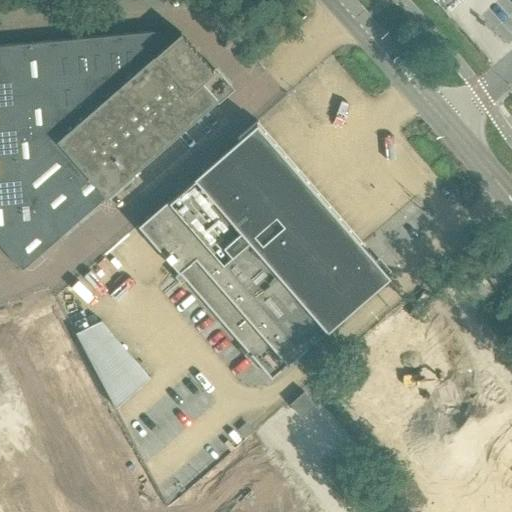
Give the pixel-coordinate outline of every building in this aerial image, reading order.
[(165,43),(155,32),(0,48),(0,248),(19,270),(213,99),(198,81),(210,70),(177,32),(165,43)] [(135,225),(153,245),(177,273),(173,276),(174,278),(175,276),(179,280),(177,282),(178,283),(183,279),(270,378),(385,276),(389,272),(388,270),(384,273),(372,260),(375,257),(375,256),(372,259),(370,257),(373,254),(372,253),(369,256),(367,253),(370,251),(369,250),(366,252),(364,250),(367,247),(363,242),(364,241),(363,239),(359,242),(255,123),(257,122),(255,120),(135,225)] [(101,320),(76,332),(116,407),(151,378),(101,320)] [(440,325),(422,341),(460,383),(477,367),(440,325)] [(422,341),(406,356),(443,398),(460,383),(422,341)] [(406,356),(387,372),(425,414),(443,398),(406,356)] [(511,406),(477,367),(460,383),(497,425),(511,411),(511,406)] [(387,372),(370,387),(408,429),(425,414),(387,372)] [(460,383),(443,398),(480,440),(497,425),(460,383)] [(370,387),(352,403),(390,445),(408,429),(370,387)] [(300,416),(315,404),(304,392),(290,404),(300,416)] [(443,398),(425,414),(462,456),(480,440),(443,398)] [(352,403),(334,419),(372,461),(390,445),(352,403)] [(425,414),(408,429),(445,471),(462,456),(425,414)] [(408,429),(390,445),(428,487),(445,471),(408,429)] [(390,445),(372,461),(410,503),(428,487),(390,445)] [(411,511),(401,499),(389,510),(391,511),(411,511)]
